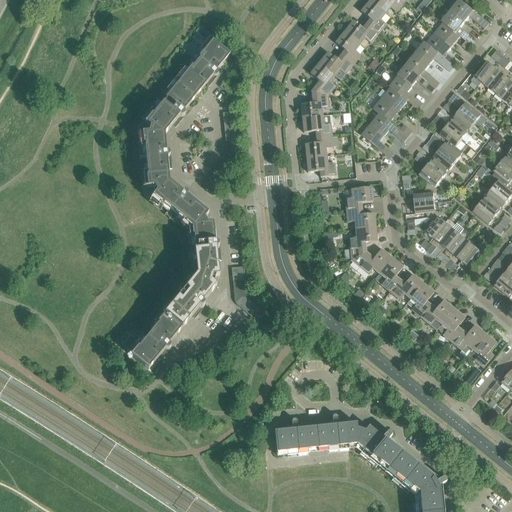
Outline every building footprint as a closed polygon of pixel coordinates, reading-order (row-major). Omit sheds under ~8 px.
[(404,4),(398,0),(371,0),(370,2),(385,15),(390,9),(396,13),(404,4)] [(380,21),(385,15),(370,2),(361,13),(370,21),(366,25),(378,35),(386,26),(380,21)] [(489,25),(461,2),(452,13),(465,24),(470,18),(485,30),(489,25)] [(471,3),(468,6),(474,11),(477,8),(471,3)] [(475,41),(460,29),(465,24),(452,13),(443,23),(460,37),(466,42),(471,46),(475,41)] [(378,35),(366,25),(362,30),(353,23),(344,33),(360,46),(365,40),(371,44),(378,35)] [(460,37),(443,23),(443,24),(443,25),(435,35),(452,48),(460,37)] [(196,32),(204,38),(207,40),(210,36),(200,28),(196,32)] [(355,52),(360,46),(344,33),(335,44),(345,52),(341,57),(353,66),(361,57),(355,52)] [(447,54),(452,48),(435,35),(427,45),(426,44),(425,45),(454,68),(458,63),(447,54)] [(216,72),(229,56),(211,40),(197,57),(199,59),(192,68),(190,66),(179,79),(197,94),(212,76),(213,77),(214,77),(215,77),(216,77),(217,76),(217,75),(217,74),(217,72),(216,72)] [(467,52),(471,46),(466,42),(462,47),(467,52)] [(454,68),(425,45),(416,56),(430,67),(435,61),(449,73),(454,68)] [(340,82),(353,66),(341,57),(337,61),(328,54),(319,64),(335,77),(340,82)] [(425,73),(430,67),(416,56),(408,66),(436,90),(440,84),(425,73)] [(375,60),(370,66),(376,70),(381,64),(375,60)] [(482,84),(494,69),(487,63),(475,78),(482,84)] [(330,83),(335,77),(319,64),(310,75),(319,83),(311,92),(327,97),(335,88),(330,83)] [(436,90),(408,66),(399,77),(413,88),(417,83),(432,95),(436,90)] [(489,90),(501,74),(494,69),(482,84),(489,90)] [(496,95),(508,80),(501,74),(489,90),(496,95)] [(408,94),(413,88),(399,77),(390,87),(408,102),(414,107),(419,111),(423,106),(408,94)] [(183,112),(197,94),(179,79),(163,98),(166,100),(162,105),(160,103),(143,123),(149,128),(148,131),(164,135),(178,117),(179,118),(180,118),(181,118),(182,118),(183,117),(184,116),(184,114),(183,113),(183,112)] [(503,101),(511,89),(511,82),(508,80),(496,95),(503,101)] [(408,102),(390,87),(389,89),(390,89),(387,94),(383,91),(379,96),(383,99),(399,112),(408,102)] [(510,107),(511,103),(511,89),(503,101),(510,107)] [(329,109),(327,97),(311,92),(313,105),(301,106),(302,120),(322,118),(321,110),(329,109)] [(399,112),(383,99),(373,111),(379,116),(389,124),(391,123),(399,112)] [(482,117),(467,104),(461,112),(476,124),(482,117)] [(414,116),(419,111),(414,107),(410,112),(414,116)] [(476,124),(461,112),(455,119),(456,120),(462,125),(460,128),(467,133),(469,131),(470,132),(476,124)] [(401,131),(391,123),(389,124),(379,116),(371,126),(385,138),(390,132),(404,144),(409,138),(401,131)] [(331,137),(330,125),(329,117),(322,118),(302,120),(304,134),(315,133),(316,139),(331,137)] [(467,133),(460,128),(462,125),(456,120),(454,122),(453,122),(447,129),(462,141),(468,134),(467,133)] [(380,143),(385,138),(371,126),(362,137),(391,160),(395,155),(380,143)] [(413,133),(404,127),(401,131),(409,138),(413,133)] [(462,141),(447,129),(441,136),(449,143),(447,146),(454,151),(456,149),(462,141)] [(168,183),(166,159),(167,158),(169,157),(169,156),(168,153),(168,152),(166,152),(165,152),(164,135),(148,131),(147,133),(140,134),(145,189),(152,188),(154,190),(168,183)] [(333,149),(331,137),(316,139),(317,144),(305,146),(306,160),(326,157),(326,150),(333,149)] [(460,157),(462,154),(456,149),(454,151),(447,146),(446,145),(440,152),(455,165),(461,158),(460,157)] [(239,156),(239,150),(226,150),(227,156),(238,160),(239,158),(239,156)] [(455,165),(440,152),(434,160),(435,160),(442,166),(440,168),(446,174),(448,171),(449,172),(455,165)] [(236,165),(238,162),(238,160),(227,156),(223,161),(233,169),(236,165)] [(336,177),(334,165),(327,165),(326,157),(306,160),(308,174),(320,172),(320,179),(336,177)] [(511,159),(509,157),(507,160),(506,159),(501,165),(511,174),(511,159)] [(446,174),(440,168),(442,166),(435,160),(433,163),(432,162),(426,169),(441,182),(447,175),(446,174)] [(233,169),(223,161),(219,166),(229,174),(233,169)] [(511,183),(511,174),(501,165),(494,173),(495,174),(493,177),(499,182),(502,180),(508,185),(510,186),(511,183)] [(229,174),(219,166),(215,171),(225,179),(229,174)] [(441,182),(426,169),(420,177),(428,183),(426,189),(437,193),(438,190),(436,189),(441,182)] [(225,179),(215,171),(211,176),(221,184),(225,179)] [(221,184),(211,176),(208,181),(217,189),(221,184)] [(511,198),(511,192),(506,188),(508,185),(502,180),(499,182),(493,190),(508,203),(511,198)] [(217,189),(208,181),(204,185),(213,193),(217,189)] [(208,215),(196,206),(187,198),(187,197),(187,196),(187,195),(187,193),(186,192),(185,192),(184,192),(182,192),(181,193),(168,183),(154,190),(155,192),(150,199),(189,230),(205,223),(204,221),(208,215)] [(373,203),(371,189),(351,191),(352,198),(345,199),(346,212),(361,210),(361,204),(373,203)] [(435,204),(434,195),(436,195),(437,193),(426,189),(424,196),(414,197),(415,206),(435,204)] [(508,203),(493,190),(488,197),(489,198),(495,203),(493,206),(500,211),(502,208),(503,209),(508,203)] [(500,211),(493,206),(495,203),(489,198),(486,200),(485,199),(480,206),(495,219),(501,212),(500,211)] [(436,213),(435,204),(415,206),(416,215),(426,214),(429,220),(439,215),(438,213),(436,213)] [(495,219),(480,206),(474,214),(489,227),(495,219)] [(375,229),(374,215),(362,216),(361,210),(346,212),(347,224),(354,223),(355,231),(375,229)] [(433,239),(445,224),(439,219),(440,217),(439,215),(429,220),(422,224),(426,233),(426,234),(433,239)] [(440,245),(453,230),(455,227),(454,226),(448,221),(445,224),(433,239),(440,245)] [(218,278),(215,251),(218,250),(218,249),(218,247),(217,245),(215,244),(213,224),(206,225),(205,223),(189,230),(194,276),(211,281),(212,279),(218,278)] [(366,254),(365,244),(377,243),(375,229),(355,231),(356,239),(349,239),(351,262),(366,254)] [(447,251),(460,236),(453,230),(440,245),(447,251)] [(454,257),(467,241),(460,236),(447,251),(454,257)] [(461,263),(474,247),(467,241),(454,257),(461,263)] [(428,252),(432,247),(433,246),(430,243),(429,244),(425,249),(428,252)] [(468,268),(481,253),(474,247),(461,263),(468,268)] [(379,275),(392,260),(381,251),(373,260),(366,254),(351,262),(368,276),(373,270),(379,275)] [(395,278),(403,269),(392,260),(379,275),(375,281),(390,294),(400,282),(395,278)] [(511,278),(506,274),(501,280),(511,289),(511,278)] [(202,304),(215,288),(210,284),(211,281),(194,276),(164,312),(183,327),(197,310),(199,311),(201,310),(202,310),(203,308),(203,306),(202,304)] [(410,301),(423,285),(412,276),(404,285),(400,282),(390,294),(399,301),(404,296),(410,301)] [(511,298),(511,289),(501,280),(495,288),(510,300),(511,298)] [(426,303),(434,294),(423,285),(410,301),(416,306),(412,311),(415,314),(414,316),(418,320),(420,318),(421,319),(431,307),(426,303)] [(246,299),(246,293),(233,293),(234,299),(235,303),(246,299)] [(242,312),(251,302),(246,299),(235,303),(237,307),(242,312)] [(438,329),(454,310),(443,301),(436,311),(431,307),(421,319),(431,327),(432,324),(438,329)] [(247,316),(255,306),(251,302),(242,312),(247,316)] [(252,319),(260,310),(255,306),(247,316),(252,319)] [(257,323),(265,314),(260,310),(252,319),(257,323)] [(457,328),(465,319),(454,310),(438,329),(443,337),(452,344),(462,332),(457,328)] [(169,345),(183,327),(164,312),(145,335),(148,337),(145,341),(142,339),(128,356),(147,371),(164,351),(167,352),(168,351),(170,349),(169,346),(169,345)] [(468,357),(485,336),(474,327),(467,336),(462,332),(452,344),(462,352),(460,354),(464,357),(468,357)] [(488,354),(496,345),(485,336),(468,357),(484,370),(493,358),(488,354)] [(511,390),(511,372),(502,384),(511,391),(511,390)] [(355,448),(361,431),(357,430),(357,425),(338,426),(338,419),(337,418),(335,417),(333,418),(332,420),(332,427),(315,429),(318,452),(355,448)] [(318,452),(315,429),(298,430),(297,423),(296,422),(293,421),(291,422),(291,424),(292,431),(274,433),(276,456),(318,452)] [(440,511),(438,488),(445,484),(446,483),(447,481),(445,479),(443,479),(434,483),(433,481),(387,443),(392,436),(391,434),(389,433),(387,433),(382,439),(368,428),(365,432),(361,431),(355,448),(415,497),(416,511),(440,511)]
